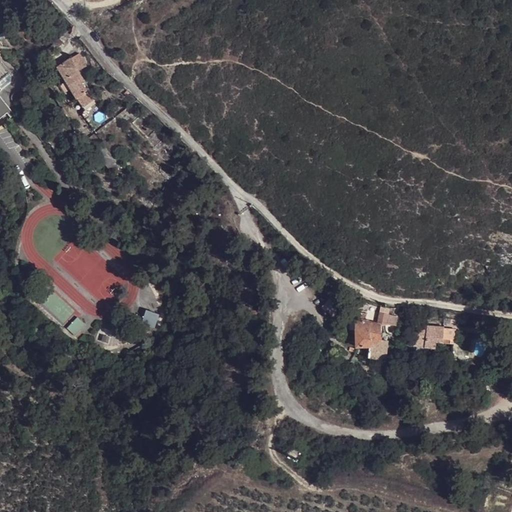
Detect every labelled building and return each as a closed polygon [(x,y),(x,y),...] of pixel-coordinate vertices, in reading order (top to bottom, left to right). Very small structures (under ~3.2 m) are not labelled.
[(72,59),(71,58),(57,66),(76,98),(77,98),(88,91),(90,90),(88,86),(79,71),(87,66),(80,54),(72,59)] [(0,83),(11,75),(0,61),(0,83)] [(0,121),(9,115),(12,119),(16,116),(0,96),(0,95),(3,92),(0,88),(0,121)] [(88,91),(77,98),(82,105),(93,98),(88,91)] [(112,154),(103,143),(93,150),(103,161),(112,154)] [(112,154),(103,161),(111,171),(120,164),(112,154)] [(141,171),(148,166),(141,157),(131,165),(136,174),(141,171)] [(148,166),(141,171),(149,182),(151,180),(156,187),(166,178),(153,163),(148,166)] [(356,313),(356,321),(366,323),(367,315),(356,313)] [(384,327),(397,328),(398,319),(380,315),(378,324),(384,327)] [(381,344),(384,327),(378,324),(366,323),(356,321),(356,348),(371,350),(369,361),(386,361),(387,344),(381,344)] [(417,349),(435,351),(439,345),(443,345),(445,331),(419,328),(417,349)] [(456,332),(445,331),(443,345),(455,346),(456,332)] [(302,453),(293,447),(285,459),(294,464),(302,453)]
